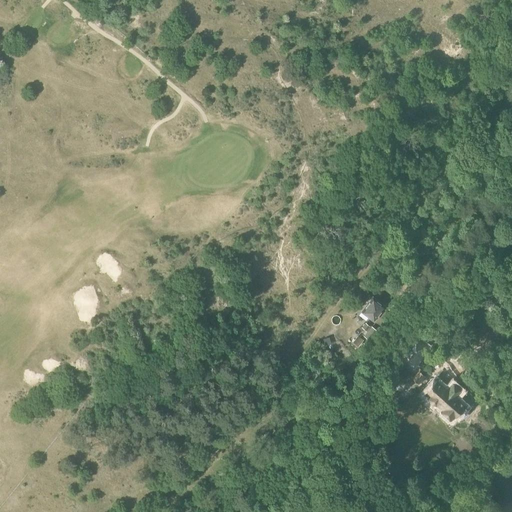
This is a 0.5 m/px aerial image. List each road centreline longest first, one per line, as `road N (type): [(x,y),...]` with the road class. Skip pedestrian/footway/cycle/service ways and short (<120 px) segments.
road 1 (track): [(167,511),(511,89)]
road 2 (residential): [(511,381),(403,287),(511,162)]
